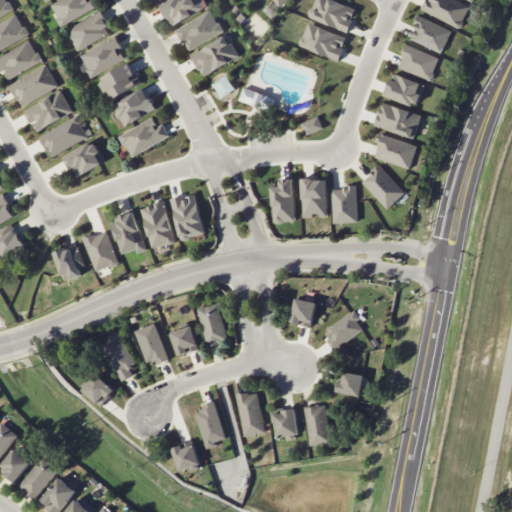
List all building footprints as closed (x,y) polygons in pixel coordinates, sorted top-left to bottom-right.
[(0,0),(0,17),(13,10),(7,0),(0,0)] [(63,26),(96,8),(91,0),(57,0),(51,4),(63,26)] [(208,6),(204,0),(168,0),(160,5),(172,26),(208,6)] [(269,0),(271,1),(272,0),(281,8),(287,0),(269,0)] [(357,9),(334,0),(314,0),(308,16),(348,32),(357,9)] [(470,5),(458,0),(426,0),(422,11),(461,27),(470,5)] [(273,19),(277,14),(268,6),(264,12),(273,19)] [(175,29),(181,42),(184,41),(189,50),(223,32),(211,10),(175,29)] [(112,33),(100,11),(67,29),(79,51),(112,33)] [(0,50),(28,35),(17,14),(0,22),(0,50)] [(409,38),(441,52),(451,30),(419,16),(409,38)] [(339,60),(347,37),(308,22),(299,46),(339,60)] [(191,55),(203,76),(240,55),(228,34),(191,55)] [(80,55),(92,77),(127,58),(115,36),(80,55)] [(0,55),(0,66),(5,79),(42,64),(32,41),(0,55)] [(397,67),(430,79),(439,57),(406,44),(397,67)] [(115,98),(141,84),(130,63),(99,79),(106,92),(110,90),(115,98)] [(10,84),(21,106),(58,87),(46,65),(10,84)] [(384,95),(415,107),(424,84),(393,72),(384,95)] [(277,98),(243,87),(239,101),(272,111),(277,98)] [(156,111),(145,89),(114,104),(124,126),(156,111)] [(36,131),(73,113),(62,90),(25,109),(36,131)] [(414,138),(422,114),(382,102),(375,126),(414,138)] [(51,158),(89,136),(77,114),(39,137),(51,158)] [(170,136),(163,124),(158,126),(153,117),(120,136),(132,157),(170,136)] [(417,146),(382,134),(374,157),(410,169),(417,146)] [(65,153),(74,176),(105,165),(96,142),(65,153)] [(405,192),(379,164),(362,181),(387,209),(405,192)] [(275,223),(296,221),(292,178),(280,179),(280,185),(271,186),(275,223)] [(327,217),(326,178),(302,179),(303,217),(327,217)] [(356,187),(332,188),(333,223),(358,222),(356,187)] [(205,234),(195,193),(171,199),(181,240),(205,234)] [(0,223),(14,219),(5,195),(0,197),(0,223)] [(175,242),(166,201),(142,207),(152,248),(175,242)] [(122,255),(145,248),(135,212),(112,219),(122,255)] [(0,254),(22,246),(14,224),(0,229),(0,254)] [(94,271),(118,264),(109,230),(85,237),(94,271)] [(56,251),(63,280),(85,275),(78,246),(56,251)] [(290,322),(310,327),(317,303),(296,298),(290,322)] [(228,340),(218,303),(198,308),(208,345),(228,340)] [(334,347),(364,330),(354,311),(323,328),(334,347)] [(169,359),(154,323),(134,331),(148,362),(154,360),(156,365),(169,359)] [(178,355),(199,349),(192,325),(171,332),(178,355)] [(137,363),(117,331),(98,343),(122,381),(133,374),(129,368),(137,363)] [(360,396),(364,375),(344,371),(342,381),(338,380),(336,391),(360,396)] [(82,391),(102,406),(115,389),(96,374),(82,391)] [(236,395),(245,436),(266,432),(256,391),(236,395)] [(207,449),(216,446),(215,442),(226,439),(215,402),(195,408),(207,449)] [(305,407),(309,445),(330,443),(326,405),(305,407)] [(298,435),(295,410),(274,411),(277,437),(298,435)] [(0,457),(18,435),(2,422),(0,424),(0,457)] [(182,473),(201,466),(192,441),(172,448),(182,473)] [(0,471),(16,483),(30,461),(13,449),(0,467),(0,471)] [(18,486),(34,499),(59,469),(43,456),(18,486)] [(49,511),(58,511),(76,491),(60,477),(39,503),(49,511)] [(90,511),(92,510),(74,499),(66,511),(90,511)]
